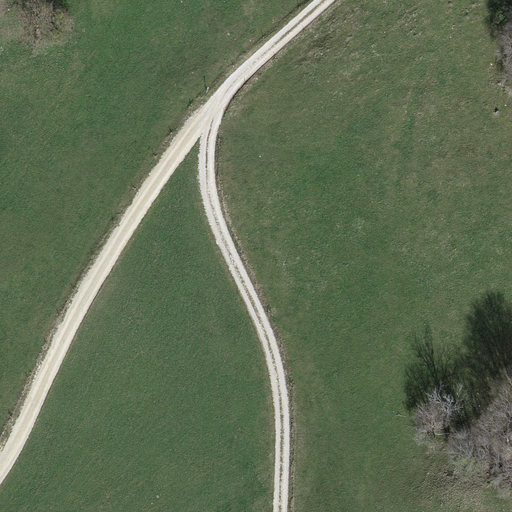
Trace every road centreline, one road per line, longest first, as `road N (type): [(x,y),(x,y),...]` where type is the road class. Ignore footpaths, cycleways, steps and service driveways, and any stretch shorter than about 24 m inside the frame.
road 1 (track): [(280,511),(281,405),(270,351),(210,199),(206,154),(218,105),(182,138),(131,216),(0,465)]
road 2 (track): [(218,105),(329,0)]
